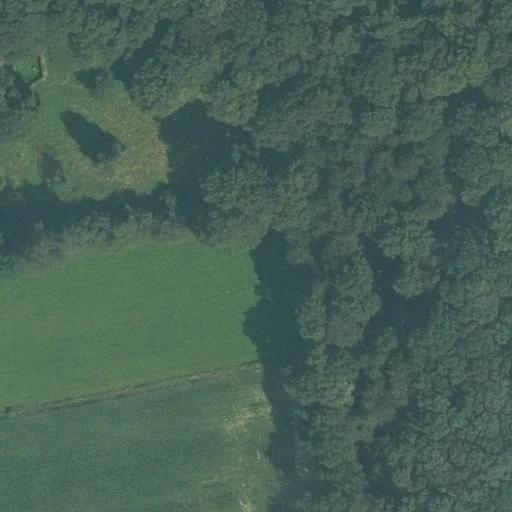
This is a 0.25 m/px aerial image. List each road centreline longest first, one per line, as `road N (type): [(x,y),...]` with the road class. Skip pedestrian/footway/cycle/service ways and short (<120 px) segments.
road 1 (track): [(320,511),(290,45)]
road 2 (track): [(171,0),(391,76),(511,73)]
